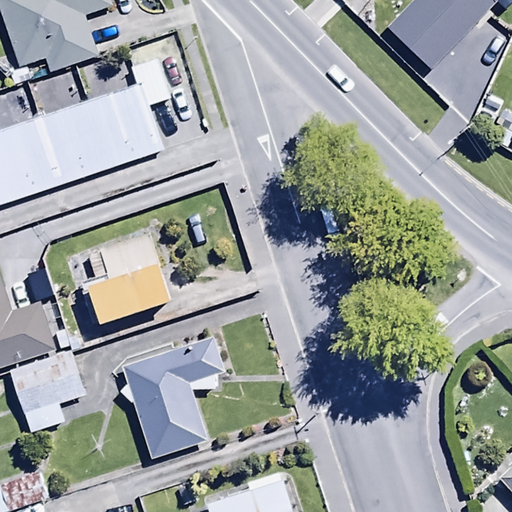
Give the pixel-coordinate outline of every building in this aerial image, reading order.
[(84,19),(111,10),(107,0),(0,0),(0,14),(19,72),(46,64),(50,78),(98,63),(84,19)] [(419,0),(405,14),(447,56),(502,0),(419,0)] [(0,203),(158,150),(136,83),(0,128),(0,203)] [(84,300),(89,298),(99,332),(170,313),(150,243),(87,260),(93,284),(81,288),(84,300)] [(39,310),(12,319),(0,283),(0,372),(54,354),(39,310)] [(120,397),(135,411),(152,466),(209,448),(190,387),(222,377),(211,343),(122,371),(128,389),(120,397)] [(30,439),(65,428),(59,409),(82,402),(70,359),(11,376),(30,439)] [(511,466),(507,472),(510,476),(498,487),(511,501),(511,466)] [(208,511),(207,511),(291,511),(280,477),(245,488),(249,498),(208,511)]
